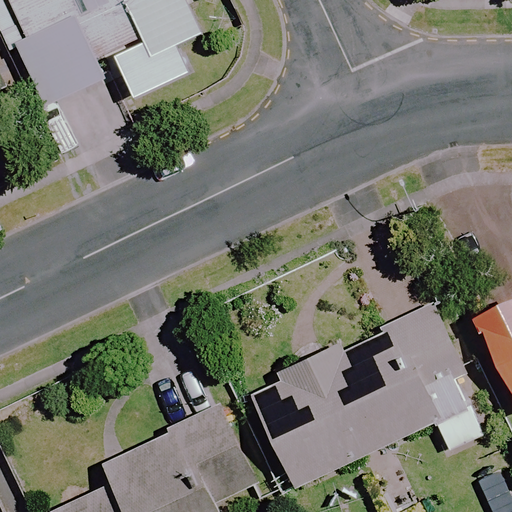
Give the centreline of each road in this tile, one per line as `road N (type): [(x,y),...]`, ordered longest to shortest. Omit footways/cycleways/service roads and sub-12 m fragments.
road 1 (residential): [(0,302),(375,115)]
road 2 (residential): [(375,115),(454,96),(511,93)]
road 3 (residential): [(315,0),(375,115)]
